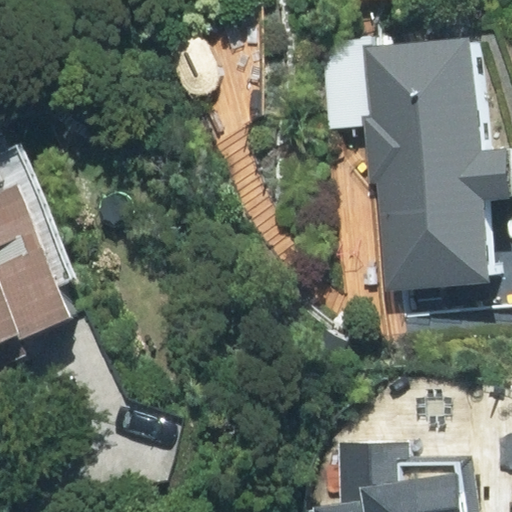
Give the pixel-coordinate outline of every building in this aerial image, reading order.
[(175,0),(159,7),(199,94),(236,76),(200,0),(175,0)] [(433,1),(432,0),(372,0),(376,13),(433,1)] [(511,153),(494,156),(484,42),(383,50),(405,283),(505,274),(498,193),(511,191),(511,153)] [(32,181),(0,195),(0,370),(42,352),(36,338),(91,314),(32,181)] [(417,462),(417,440),(350,440),(350,502),(325,506),(325,511),(511,511),(511,483),(473,484),(473,462),(417,462)]
